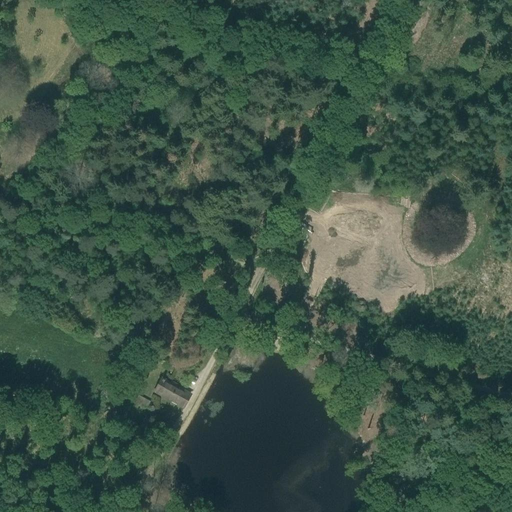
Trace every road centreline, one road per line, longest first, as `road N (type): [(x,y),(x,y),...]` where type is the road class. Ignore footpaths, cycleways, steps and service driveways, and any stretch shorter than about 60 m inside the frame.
road 1 (unclassified): [(511,395),(236,316),(126,511)]
road 2 (track): [(408,0),(236,316)]
